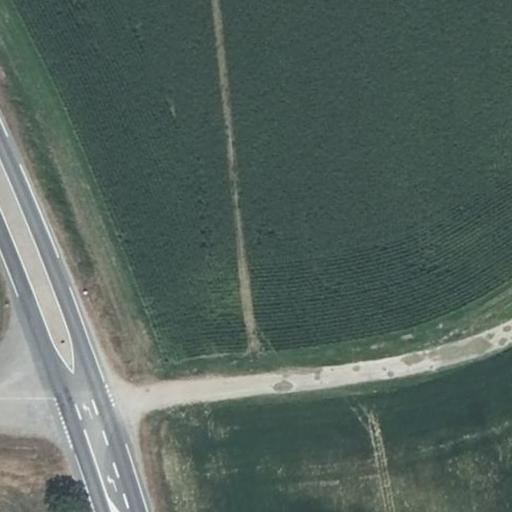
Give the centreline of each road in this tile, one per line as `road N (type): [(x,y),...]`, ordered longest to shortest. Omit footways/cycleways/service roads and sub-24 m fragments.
road 1 (track): [(511,323),(433,354),(354,371),(101,397)]
road 2 (secondary): [(101,397),(0,119)]
road 3 (secondary): [(0,225),(63,397)]
road 4 (secondary): [(63,397),(101,511)]
road 5 (secondary): [(137,511),(101,397)]
